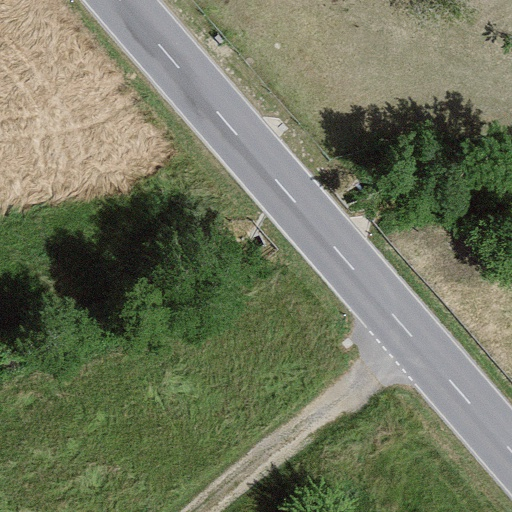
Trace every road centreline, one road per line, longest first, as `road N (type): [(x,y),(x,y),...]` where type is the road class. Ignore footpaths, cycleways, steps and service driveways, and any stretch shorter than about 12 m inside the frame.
road 1 (tertiary): [(137,0),(511,421)]
road 2 (track): [(416,307),(176,511)]
